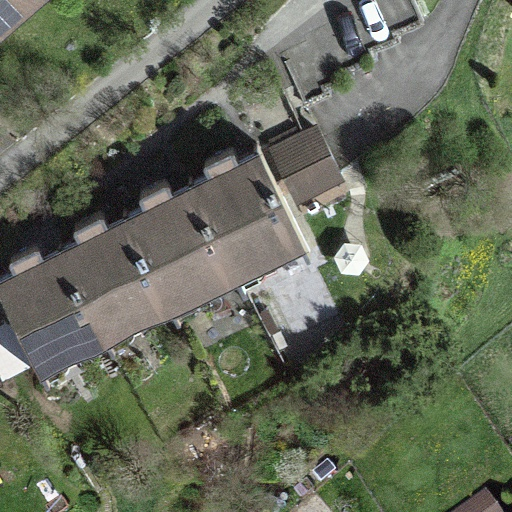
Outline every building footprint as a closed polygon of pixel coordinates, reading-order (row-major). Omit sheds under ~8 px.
[(0,0),(0,25),(28,0),(0,0)] [(306,40),(280,53),(305,105),(331,92),(328,87),(354,74),(351,69),(377,57),(374,51),(400,39),(397,33),(423,21),(413,0),(349,0),(352,5),(326,17),(329,22),(303,35),(306,40)] [(303,128),(269,145),(283,174),(329,151),(318,130),(306,136),(303,128)] [(191,175),(189,175),(238,273),(305,240),(257,142),(253,144),(255,147),(238,156),(233,147),(228,146),(205,158),(208,171),(192,178),(191,175)] [(238,273),(189,175),(189,179),(172,188),(167,179),(163,178),(139,190),(143,203),(127,211),(124,208),(173,305),(237,273),(238,273)] [(133,329),(131,326),(173,305),(124,208),(124,212),(107,220),(102,211),(97,210),(74,222),(78,235),(62,243),(59,240),(108,337),(133,329)] [(108,337),(59,240),(59,245),(43,253),(34,242),(11,253),(9,258),(14,267),(0,273),(0,289),(40,371),(106,338),(108,337)] [(492,511),(482,497),(460,511),(492,511)]
